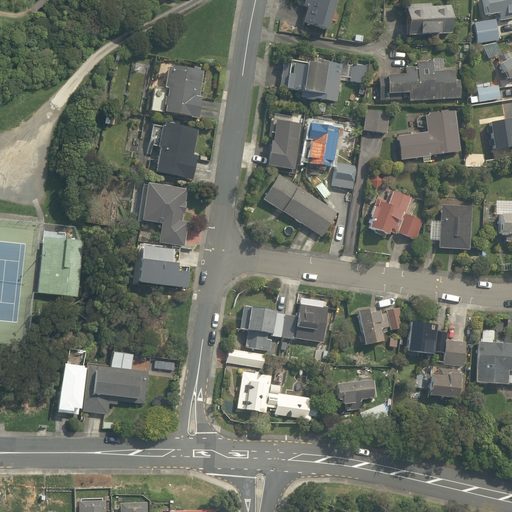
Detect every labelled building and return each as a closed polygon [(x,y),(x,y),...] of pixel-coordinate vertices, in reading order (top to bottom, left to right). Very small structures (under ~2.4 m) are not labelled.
[(328,35),(339,0),(304,0),(301,9),(306,10),(301,26),(328,35)] [(511,0),(490,0),(481,2),(484,20),(473,22),(477,47),(499,43),(497,31),(511,28),(511,0)] [(453,4),(406,7),(408,42),(455,39),(453,4)] [(335,65),(283,59),(282,59),(278,98),(336,105),(339,77),(334,76),(335,65)] [(511,60),(499,67),(509,89),(511,87),(511,60)] [(409,102),(409,104),(458,101),(457,71),(433,72),(432,64),(416,65),(417,70),(404,70),(405,78),(377,79),(379,104),(409,102)] [(202,73),(169,70),(165,117),(216,121),(218,102),(199,101),(202,73)] [(388,114),(365,111),(362,131),(386,134),(388,114)] [(398,139),(402,164),(459,155),(453,112),(424,117),(427,134),(398,139)] [(270,142),(266,166),(293,170),(298,140),(297,140),(299,125),(275,121),(272,143),(270,142)] [(511,122),(489,126),(494,156),(511,153),(511,122)] [(340,127),(310,123),(304,167),(329,170),(331,157),(336,158),(340,127)] [(195,133),(162,129),(156,178),(195,183),(198,159),(192,158),(195,133)] [(356,167),(335,164),(332,187),(352,190),(356,167)] [(292,187),(278,177),(262,202),(320,239),(336,215),(310,198),(317,188),(299,176),(292,187)] [(186,192),(144,187),(139,225),(161,228),(156,270),(179,273),(185,226),(181,226),(186,192)] [(413,203),(393,195),(387,210),(377,206),(367,232),(391,241),(393,234),(413,242),(420,222),(408,217),(413,203)] [(471,209),(441,207),(440,224),(430,223),(429,244),(439,244),(439,250),(468,252),(471,209)] [(511,216),(499,216),(498,245),(511,245),(511,216)] [(82,242),(43,238),(36,294),(76,298),(82,242)] [(328,309),(299,305),(293,343),(322,348),(328,309)] [(296,319),(244,308),(239,331),(247,332),(243,351),(267,356),(271,339),(292,343),(296,319)] [(381,333),(388,331),(383,310),(358,316),(365,350),(384,346),(381,333)] [(397,311),(386,313),(390,333),(401,331),(397,311)] [(436,326),(410,324),(407,357),(436,360),(436,356),(443,357),(442,367),(464,369),(466,343),(446,341),(447,335),(435,334),(436,326)] [(511,346),(479,344),(475,388),(506,391),(507,386),(511,386),(511,346)] [(148,375),(85,368),(64,366),(59,413),(107,418),(108,402),(144,406),(148,375)] [(434,370),(432,379),(429,400),(461,404),(464,380),(450,378),(450,372),(434,370)] [(280,387),(271,386),(272,379),(242,374),(235,415),(265,420),(266,415),(308,421),(312,401),(279,396),(280,387)] [(340,415),(359,412),(361,427),(389,423),(386,401),(376,403),(373,384),(336,390),(340,415)] [(111,511),(110,498),(80,500),(81,511),(148,511),(148,501),(120,503),(120,511),(111,511)] [(73,511),(75,511),(48,499),(42,511),(73,511)]
